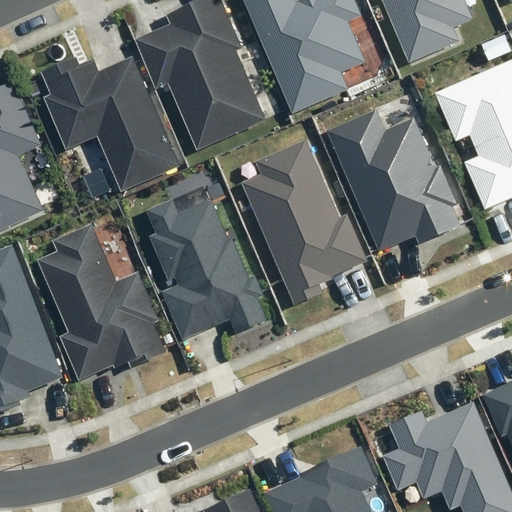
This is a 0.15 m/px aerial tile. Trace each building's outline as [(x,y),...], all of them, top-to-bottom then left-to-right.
[(198,149),(265,119),(235,50),(242,47),(221,0),(200,0),(166,15),(169,23),(134,38),(156,88),(169,83),(198,149)] [(294,0),(243,0),(292,112),(348,89),(341,72),(365,62),(348,22),(362,16),(354,0),(298,0),(299,2),(296,3),(294,0)] [(381,0),(409,62),(458,41),(453,28),(473,19),(464,0),(381,0)] [(511,51),(505,35),(481,44),(488,60),(511,51)] [(97,135),(121,190),(179,166),(132,57),(99,72),(93,58),(79,64),(76,57),(41,72),(50,94),(43,97),(66,148),(97,135)] [(511,59),(434,93),(455,142),(470,135),(479,156),(464,162),(484,209),(511,197),(511,59)] [(0,230),(44,210),(19,156),(42,146),(13,82),(0,87),(0,230)] [(377,109),(326,131),(379,252),(416,236),(420,243),(460,226),(452,206),(458,204),(441,166),(436,168),(414,117),(386,129),(377,109)] [(340,216),(306,139),(255,162),(260,174),(240,183),(294,305),(322,293),(318,283),(347,270),(368,261),(347,213),(340,216)] [(179,215),(172,200),(147,210),(157,233),(149,236),(168,280),(175,277),(178,285),(162,292),(183,341),(229,321),(235,334),(267,320),(258,298),(263,296),(255,276),(249,279),(231,236),(227,238),(211,201),(179,215)] [(51,240),(56,251),(36,260),(69,333),(60,337),(79,379),(113,364),(115,368),(128,362),(130,366),(164,351),(153,324),(161,321),(138,270),(116,280),(91,223),(51,240)] [(63,378),(12,245),(0,248),(0,411),(20,404),(19,401),(30,397),(28,391),(63,378)] [(511,382),(482,396),(501,438),(507,436),(511,447),(511,382)] [(427,421),(422,409),(386,425),(396,447),(381,454),(397,491),(417,482),(424,497),(443,489),(451,508),(461,504),(464,511),(511,511),(511,490),(474,401),(427,421)] [(370,511),(361,490),(376,484),(360,448),(298,475),(299,478),(265,493),(273,511),(370,511)] [(259,511),(249,489),(202,511),(259,511)]
